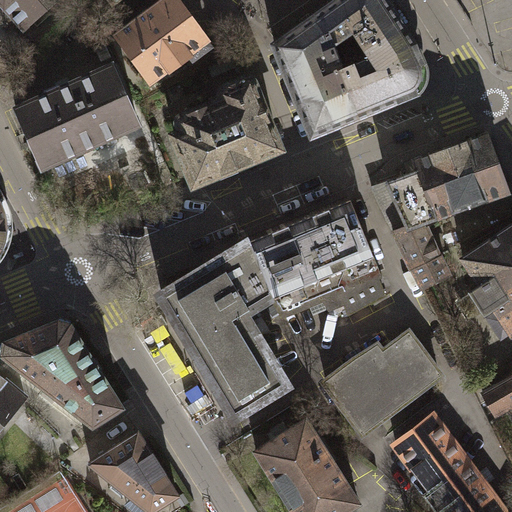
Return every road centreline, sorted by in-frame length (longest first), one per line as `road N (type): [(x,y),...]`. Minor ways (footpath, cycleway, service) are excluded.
road 1 (residential): [(228,511),(78,272)]
road 2 (residential): [(312,172),(78,272)]
road 3 (residential): [(201,0),(247,31),(312,172)]
road 4 (residential): [(495,103),(312,172)]
road 5 (residential): [(78,272),(0,144)]
road 6 (residential): [(425,0),(495,103)]
